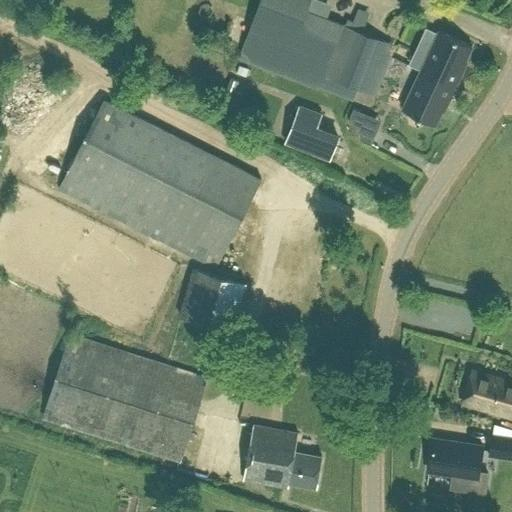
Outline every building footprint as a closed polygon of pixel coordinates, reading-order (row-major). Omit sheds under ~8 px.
[(311,0),(260,0),(238,58),(319,89),(320,86),(354,99),(358,87),(375,94),(391,53),(388,52),(392,42),(309,10),(311,0)] [(440,24),(421,63),(456,80),(463,64),(461,64),(473,39),(440,24)] [(421,63),(402,103),(435,118),(446,94),(448,95),(456,80),(421,63)] [(225,94),(219,108),(228,112),(234,97),(225,94)] [(261,178),(103,98),(62,179),(58,187),(216,267),(261,178)] [(321,113),(299,104),(284,142),(329,160),(339,135),(316,126),(321,113)] [(180,317),(231,332),(245,282),(194,268),(180,317)] [(207,376),(70,332),(43,417),(180,460),(207,376)] [(511,380),(465,367),(456,399),(503,413),(507,399),(511,400),(511,380)] [(298,432),(254,423),(244,479),(288,487),(289,482),(316,487),(322,455),(295,450),(298,432)] [(511,436),(487,432),(484,452),(511,456),(511,436)] [(478,442),(428,435),(423,467),(473,475),(478,442)]
